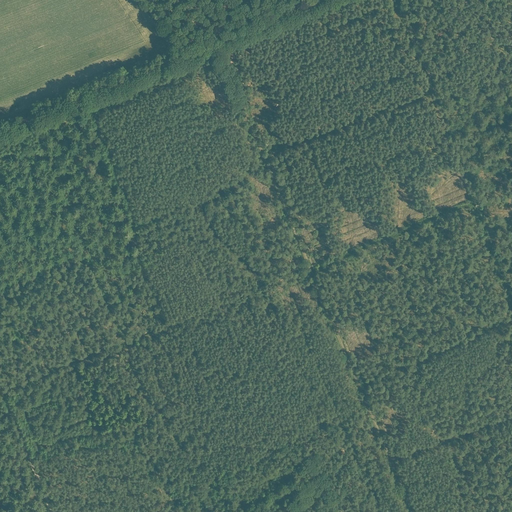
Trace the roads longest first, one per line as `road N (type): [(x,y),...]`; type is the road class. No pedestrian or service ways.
road 1 (track): [(216,42),(412,511)]
road 2 (track): [(0,130),(320,0)]
road 3 (track): [(474,198),(271,284)]
road 4 (track): [(511,243),(495,254),(436,91)]
road 5 (track): [(51,511),(0,391)]
road 6 (track): [(511,411),(389,455)]
